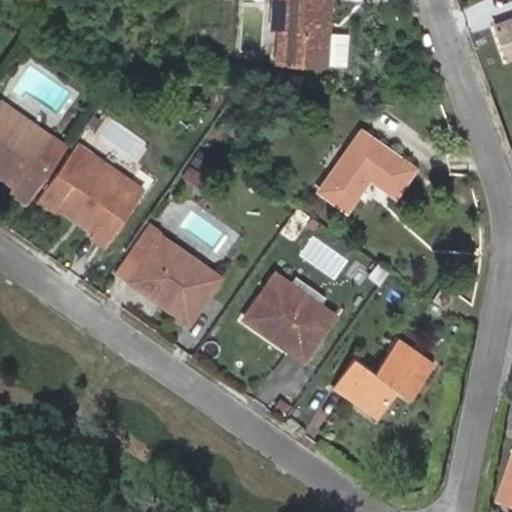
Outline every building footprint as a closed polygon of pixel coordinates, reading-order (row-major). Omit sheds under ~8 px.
[(274,0),(273,27),(281,28),(279,58),(347,62),(348,33),(328,32),(330,0),(274,0)] [(511,17),(496,24),(508,56),(511,55),(511,17)] [(1,102),(0,103),(0,111),(59,153),(64,146),(1,102)] [(59,153),(0,111),(0,175),(16,186),(11,192),(24,202),(59,153)] [(243,111),(229,132),(243,142),(258,122),(243,111)] [(361,129),(317,190),(346,210),(369,177),(395,195),(414,167),(361,129)] [(78,145),(73,152),(136,196),(141,189),(78,145)] [(136,196),(73,152),(39,200),(52,210),(57,204),(95,231),(91,237),(102,244),(136,196)] [(152,221),(131,248),(145,258),(129,280),(188,322),(220,277),(204,266),(200,271),(171,249),(174,244),(156,231),(159,226),(152,221)] [(171,249),(200,271),(204,266),(174,244),(171,249)] [(131,248),(116,270),(129,280),(145,258),(131,248)] [(361,273),(376,283),(385,270),(371,260),(361,273)] [(243,317),(303,359),(335,316),(320,305),(325,298),(293,276),(289,283),(275,273),(243,317)] [(442,285),(432,299),(445,308),(455,295),(442,285)] [(396,386),(407,394),(430,362),(400,340),(377,373),(356,358),(336,386),(375,414),(396,386)] [(511,467),(500,501),(511,504),(511,467)]
